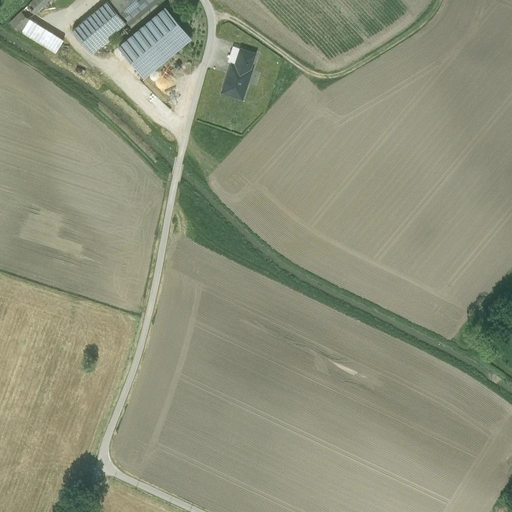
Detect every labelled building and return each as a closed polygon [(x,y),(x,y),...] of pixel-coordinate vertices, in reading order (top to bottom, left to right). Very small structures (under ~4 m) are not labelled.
[(33,0),(11,22),(18,30),(19,29),(30,18),(48,0),(33,0)] [(108,0),(73,30),(92,52),(119,29),(119,28),(126,22),(129,25),(158,0),(108,0)] [(166,7),(119,46),(144,76),(191,37),(166,7)] [(64,39),(30,18),(19,29),(56,52),(64,39)] [(231,62),(234,63),(239,48),(233,45),(228,61),(231,62)] [(231,62),(221,92),(243,100),(253,69),(252,69),(257,52),(240,46),(239,48),(234,63),(231,62)]
